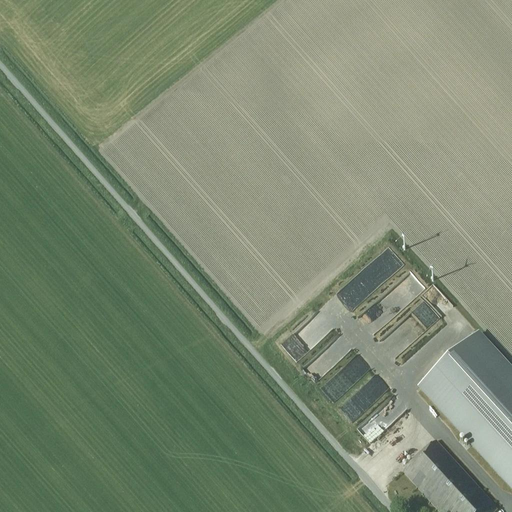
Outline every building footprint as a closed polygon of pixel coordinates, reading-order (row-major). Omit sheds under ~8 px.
[(382,281),(403,261),(391,248),(358,280),(363,284),(369,278),(372,282),(374,280),(377,283),(381,280),(382,281)] [(421,387),(511,487),(511,371),(479,335),(421,387)] [(338,377),(337,387),(356,389),(359,369),(352,368),(352,374),(346,373),(346,378),(338,377)] [(354,421),(391,388),(378,375),(341,408),(354,421)] [(436,441),(402,471),(438,511),(496,511),(499,510),(436,441)]
